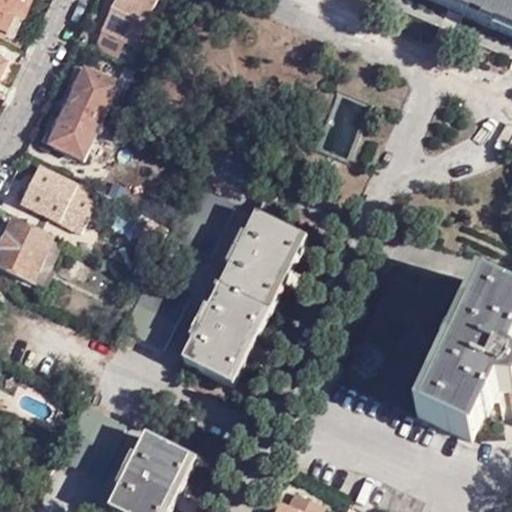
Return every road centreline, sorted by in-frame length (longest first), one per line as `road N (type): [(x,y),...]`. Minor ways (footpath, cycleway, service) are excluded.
road 1 (residential): [(250,511),(400,167)]
road 2 (unknown): [(287,427),(450,511)]
road 3 (residential): [(74,0),(0,161)]
